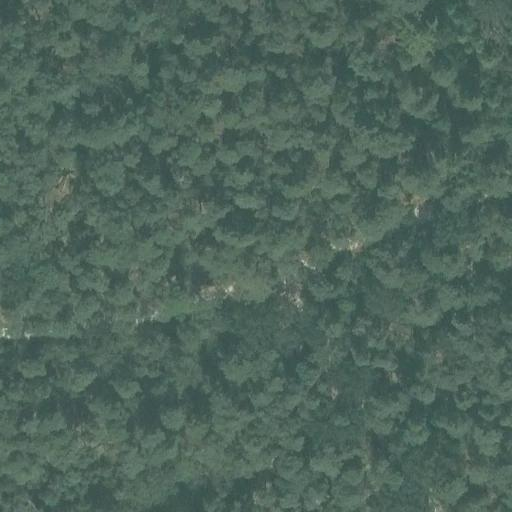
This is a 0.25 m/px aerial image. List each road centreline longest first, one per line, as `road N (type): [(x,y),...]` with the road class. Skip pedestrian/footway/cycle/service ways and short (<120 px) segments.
road 1 (track): [(291,270),(167,308),(0,325)]
road 2 (track): [(439,511),(291,270)]
road 3 (track): [(291,270),(511,179)]
